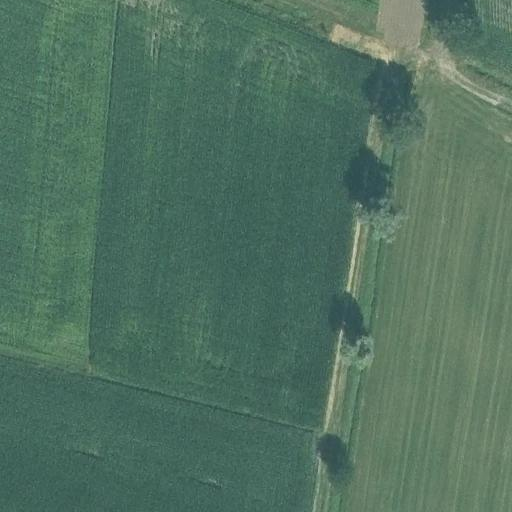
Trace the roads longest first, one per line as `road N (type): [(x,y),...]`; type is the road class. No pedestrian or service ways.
road 1 (track): [(444,51),(410,58),(395,83),(327,511)]
road 2 (track): [(264,0),(410,58)]
